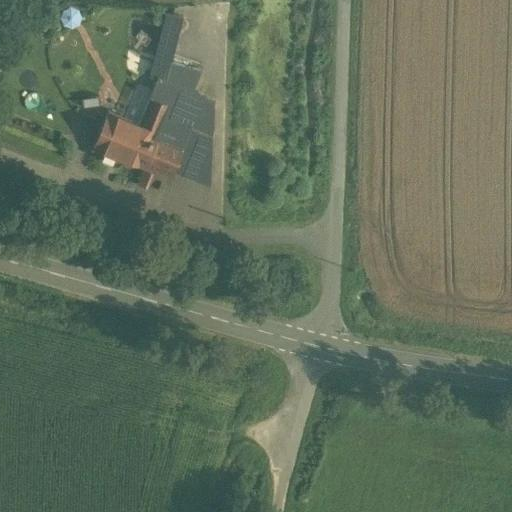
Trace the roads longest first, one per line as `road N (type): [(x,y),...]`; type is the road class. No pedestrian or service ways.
road 1 (unclassified): [(337,241),(187,226),(0,150)]
road 2 (tertiary): [(321,350),(0,257)]
road 3 (unclassified): [(337,241),(345,0)]
road 4 (tertiary): [(511,381),(321,350)]
road 5 (unclassified): [(277,511),(321,350)]
